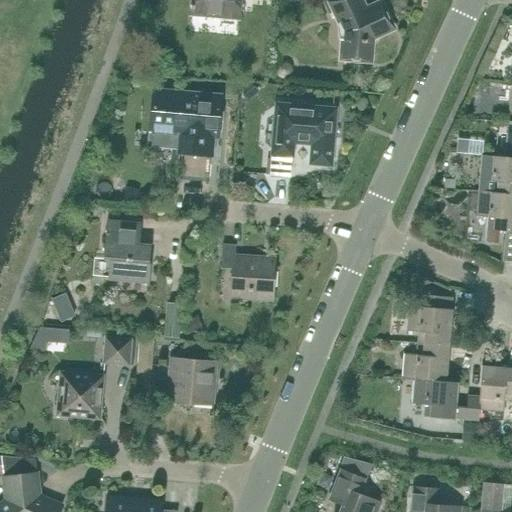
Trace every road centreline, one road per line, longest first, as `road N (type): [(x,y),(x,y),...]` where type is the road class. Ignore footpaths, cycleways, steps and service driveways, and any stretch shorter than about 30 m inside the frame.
road 1 (unclassified): [(364,228),(260,482)]
road 2 (unclassified): [(475,0),(364,228)]
road 3 (residential): [(364,228),(498,290),(511,317)]
road 4 (residential): [(364,228),(230,212)]
road 5 (residential): [(260,482),(132,471)]
